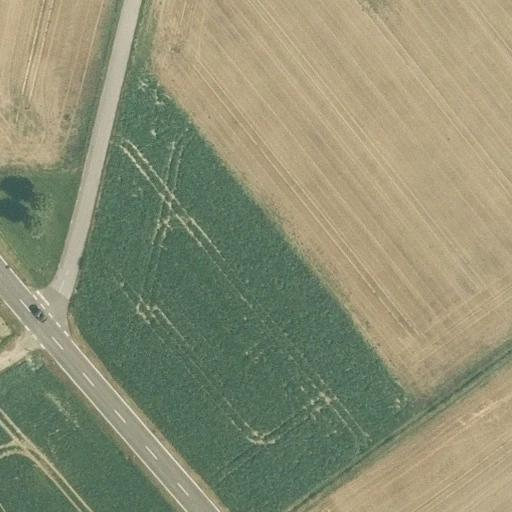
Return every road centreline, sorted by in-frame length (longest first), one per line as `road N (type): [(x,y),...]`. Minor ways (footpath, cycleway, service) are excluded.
road 1 (unclassified): [(134,0),(59,301),(43,328)]
road 2 (track): [(294,511),(511,354)]
road 3 (secondary): [(201,511),(43,328)]
